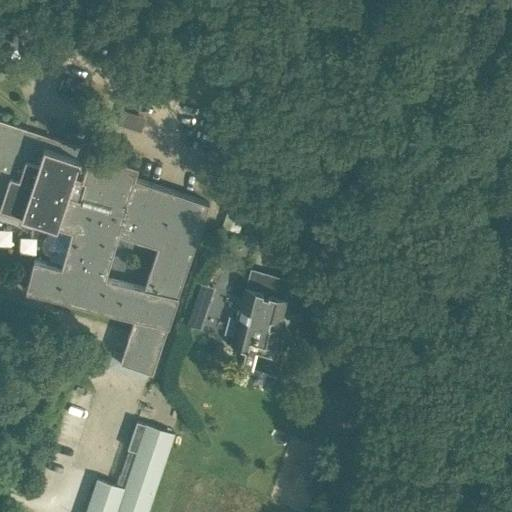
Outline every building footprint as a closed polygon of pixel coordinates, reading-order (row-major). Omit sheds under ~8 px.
[(0,119),(0,206),(21,214),(21,215),(56,227),(55,232),(53,232),(51,232),(50,232),(49,233),(47,234),(46,234),(45,235),(43,237),(42,239),(42,240),(42,241),(42,242),(42,244),(42,246),(43,248),(44,249),(45,251),(47,252),(49,253),(47,262),(33,259),(26,289),(134,317),(119,361),(152,371),(167,326),(168,326),(178,296),(177,296),(209,202),(134,177),(138,165),(0,119)] [(250,268),(231,342),(246,346),(241,365),(277,374),(288,334),(277,331),(291,279),(250,268)] [(334,389),(322,428),(350,437),(362,398),(334,389)] [(125,488),(97,479),(86,511),(147,511),(173,432),(137,420),(128,448),(137,451),(125,488)] [(319,447),(305,477),(317,482),(330,452),(319,447)]
